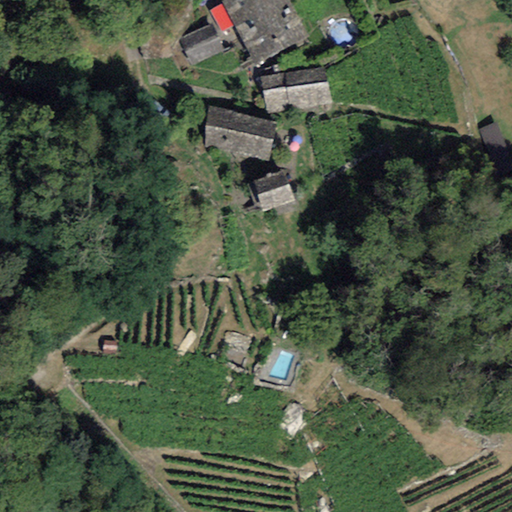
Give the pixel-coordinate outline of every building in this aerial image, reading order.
[(285,0),(236,0),(216,11),(249,73),(308,42),(285,0)] [(211,25),(178,39),(189,66),(222,52),(211,25)] [(262,79),(267,115),(329,107),(325,71),(262,79)] [(277,127),(210,110),(201,145),(267,162),(277,127)] [(283,175),(251,186),(262,216),(294,206),(283,175)] [(116,344),(105,343),(104,353),(115,354),(116,344)]
